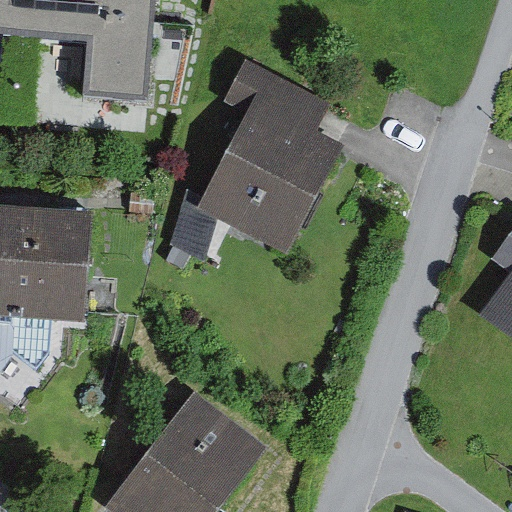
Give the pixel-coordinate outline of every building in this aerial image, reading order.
[(159,0),(0,0),(0,50),(88,57),(84,114),(150,119),(159,0)] [(331,113),(246,71),(225,112),(249,125),(197,223),(288,270),(345,157),(317,143),(331,113)] [(507,268),(478,308),(511,331),(511,222),(489,255),(507,268)] [(93,231),(0,225),(0,380),(14,363),(37,377),(50,362),(52,336),(86,334),(93,231)] [(113,511),(228,511),(269,457),(195,402),(113,511)]
